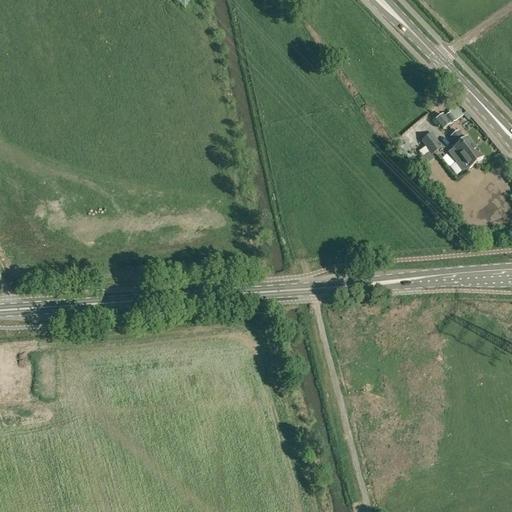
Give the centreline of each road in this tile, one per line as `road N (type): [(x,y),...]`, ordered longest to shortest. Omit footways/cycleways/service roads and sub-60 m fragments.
road 1 (unclassified): [(0,428),(511,393)]
road 2 (tertiary): [(112,302),(511,275)]
road 3 (track): [(366,511),(314,319)]
road 4 (unclassified): [(115,64),(149,41),(166,42),(175,63),(170,75),(155,80),(131,72)]
road 5 (unclassified): [(0,126),(115,64)]
